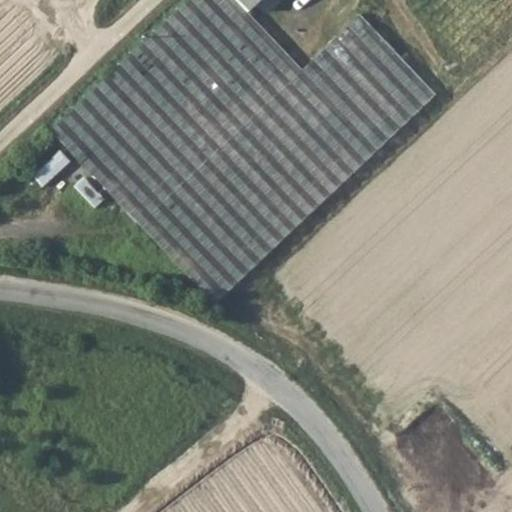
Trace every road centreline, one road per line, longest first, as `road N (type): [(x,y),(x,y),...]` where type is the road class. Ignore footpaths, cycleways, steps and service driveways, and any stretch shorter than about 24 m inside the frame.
road 1 (unclassified): [(373,511),(323,430),(266,376),(181,328),(92,304),(0,292)]
road 2 (track): [(156,0),(0,149)]
road 3 (track): [(266,376),(122,511)]
